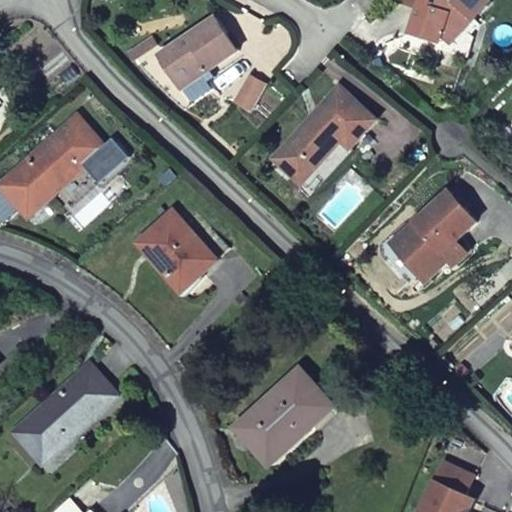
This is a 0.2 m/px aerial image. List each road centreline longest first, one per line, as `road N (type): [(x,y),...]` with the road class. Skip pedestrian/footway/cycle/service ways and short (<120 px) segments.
road 1 (residential): [(511,438),(210,162),(58,0)]
road 2 (residential): [(215,511),(187,390),(94,285),(0,247)]
